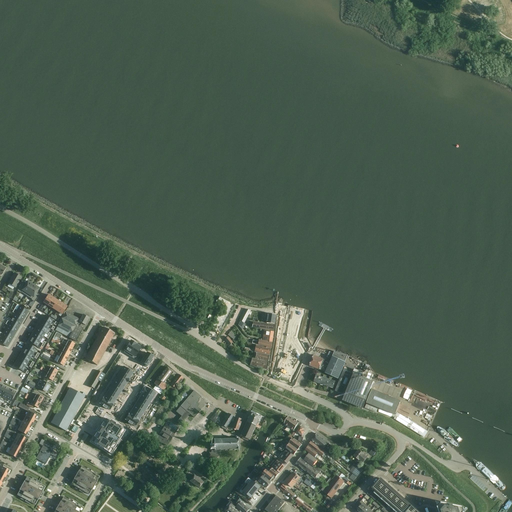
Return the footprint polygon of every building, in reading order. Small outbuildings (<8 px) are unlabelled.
[(9,284),(7,287),(13,290),(14,287),(16,288),(21,277),(19,276),(19,275),(18,274),(17,274),(16,274),(14,273),(8,284),(9,284)] [(21,284),(17,291),(21,293),(21,292),(26,296),(33,285),(31,284),(32,283),(29,282),(28,282),(25,286),(21,284)] [(33,285),(26,296),(32,299),(31,300),(35,302),(39,295),(36,293),(39,289),(38,288),(36,286),(35,286),(33,285)] [(48,306),(53,298),(48,295),(43,304),(48,307),(48,306)] [(53,298),(48,306),(52,308),(57,301),(53,298)] [(58,301),(53,309),(57,311),(57,312),(62,304),(61,303),(58,301)] [(62,304),(57,312),(59,312),(62,315),(64,312),(67,307),(62,304)] [(14,309),(13,311),(15,312),(25,317),(28,311),(19,306),(16,310),(14,309)] [(250,311),(244,309),(241,315),(239,320),(240,321),(239,323),(242,325),(244,323),(247,318),(250,311)] [(14,314),(12,318),(21,323),(25,317),(15,312),(13,311),(12,312),(14,314)] [(65,312),(55,331),(76,342),(83,328),(80,326),(81,323),(85,325),(89,318),(83,315),(80,320),(65,312)] [(265,313),(264,320),(266,321),(266,323),(274,324),(275,321),(275,315),(267,314),(265,313)] [(43,318),(42,320),(50,325),(51,323),(52,320),(45,316),(43,318)] [(292,329),(290,339),(290,340),(290,341),(291,342),(291,343),(292,344),(293,343),(294,343),(295,342),(295,339),(298,329),(299,326),(299,321),(299,319),(299,318),(298,317),(297,317),(296,317),(295,319),(294,321),(293,325),(292,329)] [(7,321),(6,322),(8,324),(18,329),(21,323),(12,318),(9,322),(7,321)] [(42,320),(40,324),(47,329),(50,325),(42,320)] [(7,325),(5,329),(14,335),(18,329),(8,324),(6,322),(5,324),(7,325)] [(40,324),(37,329),(45,333),(47,329),(40,324)] [(97,365),(115,333),(103,327),(86,359),(97,365)] [(0,332),(0,334),(1,336),(11,341),(14,335),(5,329),(2,334),(0,332)] [(37,329),(34,333),(41,337),(42,338),(44,335),(45,333),(37,329)] [(262,341),(271,343),(273,332),(264,330),(262,341)] [(59,340),(60,338),(62,335),(56,332),(52,339),(56,341),(55,343),(58,345),(60,341),(57,339),(59,340)] [(34,333),(32,338),(39,342),(41,340),(42,338),(41,337),(34,333)] [(0,337),(0,343),(7,347),(11,341),(1,336),(0,334),(0,337)] [(32,338),(29,342),(37,347),(39,342),(32,338)] [(68,340),(65,346),(67,347),(72,349),(75,344),(70,341),(68,340)] [(252,340),(252,343),(257,345),(265,346),(265,348),(270,349),(270,348),(271,343),(262,341),(258,340),(258,342),(252,340)] [(124,344),(121,350),(124,352),(123,353),(128,356),(136,344),(131,341),(127,346),(124,344)] [(136,344),(128,356),(134,359),(134,358),(137,360),(140,355),(138,353),(141,348),(140,347),(140,346),(137,345),(136,344)] [(28,345),(25,349),(33,354),(35,350),(28,345)] [(65,346),(62,351),(64,352),(69,355),(72,349),(67,347),(65,346)] [(269,355),(270,349),(265,348),(256,346),(254,352),(269,355)] [(25,349),(22,354),(30,358),(33,354),(25,349)] [(66,360),(69,355),(62,351),(60,357),(66,360)] [(141,356),(137,362),(146,367),(149,363),(150,363),(152,360),(151,359),(153,357),(152,356),(152,355),(148,353),(148,354),(147,353),(144,358),(141,356)] [(255,353),(254,354),(256,354),(255,358),(268,361),(269,356),(256,353),(255,353)] [(334,354),(332,360),(326,374),(337,378),(347,356),(335,353),(334,354)] [(22,354),(20,358),(28,362),(30,358),(22,354)] [(323,359),(314,355),(312,361),(310,366),(325,372),(329,362),(326,361),(326,359),(324,358),(323,359)] [(63,366),(66,360),(60,357),(56,362),(63,366)] [(20,358),(17,362),(25,367),(28,362),(20,358)] [(266,370),(267,367),(268,362),(252,359),(250,365),(255,367),(266,370)] [(17,362),(15,367),(22,371),(25,367),(17,362)] [(122,366),(119,371),(130,377),(133,373),(122,366)] [(52,381),(58,371),(51,367),(45,377),(52,381)] [(154,383),(154,384),(156,385),(163,391),(164,390),(167,386),(166,385),(164,383),(172,372),(170,370),(166,367),(154,383)] [(101,382),(105,375),(97,370),(93,377),(88,385),(94,389),(99,381),(101,382)] [(344,370),(335,391),(345,395),(343,401),(362,409),(366,401),(374,382),(360,376),(344,370)] [(119,371),(117,376),(127,382),(129,380),(128,379),(130,377),(119,371)] [(173,381),(178,385),(183,378),(179,374),(173,381)] [(321,384),(323,377),(316,375),(314,382),(321,384)] [(117,377),(115,381),(124,387),(127,382),(127,383),(127,382),(117,376),(116,376),(117,377)] [(327,386),(329,380),(323,377),(321,384),(327,386)] [(30,381),(27,380),(25,383),(28,385),(27,386),(33,389),(36,384),(30,381)] [(40,380),(36,387),(38,388),(39,388),(46,392),(47,391),(48,390),(50,386),(45,383),(42,382),(40,380)] [(329,380),(327,386),(333,388),(335,382),(329,380)] [(111,385),(121,391),(124,387),(115,381),(112,385),(111,385)] [(175,389),(178,385),(173,381),(170,385),(171,386),(169,388),(173,391),(175,389)] [(111,385),(108,389),(118,396),(121,391),(111,385)] [(5,387),(1,397),(6,399),(10,390),(5,387)] [(26,399),(28,395),(27,394),(28,390),(22,387),(19,393),(24,396),(23,397),(26,399)] [(66,431),(75,414),(85,396),(70,388),(60,405),(51,423),(66,431)] [(144,390),(143,392),(152,398),(155,393),(146,388),(145,390),(144,390)] [(108,389),(105,394),(115,400),(118,396),(108,389)] [(10,390),(6,399),(11,402),(15,392),(10,390)] [(194,418),(201,410),(197,407),(199,405),(197,403),(199,400),(199,399),(201,397),(194,390),(181,405),(176,411),(181,416),(177,421),(180,424),(185,419),(184,418),(188,412),(194,418)] [(379,408),(395,415),(400,402),(372,390),(367,403),(368,404),(372,405),(378,408),(379,408)] [(143,393),(140,397),(150,403),(149,403),(152,398),(143,392),(143,393)] [(36,401),(40,403),(43,398),(36,394),(33,401),(36,402),(36,401)] [(103,399),(113,405),(112,405),(115,400),(105,394),(106,395),(103,399)] [(140,397),(137,402),(147,408),(150,403),(140,397)] [(36,402),(33,401),(30,399),(26,405),(32,408),(33,406),(37,408),(40,403),(36,401),(36,402)] [(103,399),(100,404),(103,406),(102,407),(106,409),(106,408),(110,410),(113,405),(103,399)] [(15,400),(13,404),(16,406),(18,407),(24,410),(22,415),(24,416),(25,416),(33,421),(34,419),(36,416),(37,414),(34,413),(35,411),(21,404),(20,403),(15,400)] [(137,402),(134,406),(145,413),(147,408),(137,402)] [(365,408),(367,409),(372,411),(376,413),(376,412),(378,408),(372,405),(368,404),(367,403),(365,408)] [(134,406),(132,411),(141,417),(143,412),(144,413),(145,413),(134,406)] [(386,411),(379,408),(378,411),(394,417),(394,418),(394,419),(396,420),(397,416),(396,415),(395,415),(386,411)] [(128,415),(138,421),(141,417),(132,411),(129,415),(128,415)] [(246,422),(256,426),(260,416),(251,412),(249,416),(246,422)] [(215,413),(210,419),(214,423),(217,420),(216,419),(218,416),(215,413)] [(397,416),(396,420),(424,437),(427,432),(397,413),(396,415),(397,416)] [(228,414),(221,425),(223,426),(221,428),(222,428),(225,430),(227,431),(227,430),(228,428),(227,428),(230,421),(233,417),(228,414)] [(128,415),(125,420),(128,422),(128,423),(131,425),(132,424),(135,426),(138,421),(128,415)] [(24,416),(22,421),(23,421),(31,426),(33,421),(25,416),(24,416)] [(230,421),(227,428),(228,428),(229,429),(231,430),(231,428),(238,430),(239,428),(240,423),(242,420),(235,417),(233,422),(231,421),(230,421)] [(287,420),(284,424),(294,430),(296,432),(300,426),(301,425),(293,420),(293,419),(289,417),(287,420)] [(94,437),(91,442),(98,446),(103,449),(111,455),(122,441),(120,439),(123,435),(122,435),(125,431),(120,427),(117,425),(118,424),(113,421),(113,422),(111,421),(106,418),(103,423),(94,437)] [(167,446),(172,438),(179,427),(168,420),(156,439),(167,446)] [(23,421),(20,426),(29,430),(31,426),(23,421)] [(249,440),(256,426),(246,422),(240,436),(242,437),(242,438),(248,441),(249,440)] [(20,426),(17,430),(18,431),(26,435),(29,430),(20,426)] [(300,426),(296,432),(302,436),(305,432),(303,430),(304,429),(300,426)] [(17,434),(15,439),(24,444),(26,439),(17,434)] [(324,451),(329,444),(316,434),(311,441),(319,447),(320,446),(321,447),(320,448),(323,450),(324,451)] [(238,450),(238,439),(237,439),(238,438),(238,437),(236,436),(236,437),(235,437),(235,438),(234,438),(234,439),(230,439),(230,438),(229,438),(229,439),(225,439),(220,439),(219,439),(215,439),(214,439),(214,440),(214,441),(211,441),(211,444),(210,445),(211,445),(211,448),(210,449),(211,450),(211,449),(212,449),(211,454),(209,453),(208,458),(218,461),(219,456),(220,452),(216,451),(216,450),(220,450),(220,451),(221,451),(221,450),(225,450),(225,451),(225,450),(229,450),(229,451),(230,451),(230,450),(234,450),(238,450)] [(15,439),(12,444),(21,448),(24,444),(15,439)] [(294,439),(292,439),(289,443),(298,450),(302,445),(302,444),(294,439)] [(322,456),(325,452),(311,442),(308,446),(322,456)] [(282,444),(278,449),(282,452),(285,448),(294,455),(298,450),(289,443),(286,447),(285,446),(282,444)] [(12,444),(10,449),(19,453),(21,448),(12,444)] [(46,464),(52,451),(43,446),(36,459),(46,464)] [(317,456),(319,454),(308,446),(306,450),(315,457),(316,455),(317,456)] [(10,449),(7,453),(16,458),(19,453),(10,449)] [(363,462),(367,457),(364,454),(359,450),(354,456),(359,460),(360,460),(363,462)] [(285,451),(283,454),(282,453),(279,457),(285,462),(284,463),(286,465),(290,460),(293,456),(289,452),(288,453),(286,451),(286,452),(285,451)] [(302,456),(300,458),(304,461),(304,460),(312,466),(317,460),(309,454),(305,458),(305,459),(302,456)] [(300,458),(296,464),(308,473),(310,474),(310,475),(315,478),(319,473),(321,471),(321,470),(316,467),(314,469),(304,461),(300,458)] [(280,473),(285,466),(278,460),(272,467),(280,473)] [(355,464),(350,471),(356,477),(357,477),(362,470),(361,469),(355,464)] [(0,466),(0,472),(7,476),(9,471),(0,466)] [(90,471),(81,466),(79,471),(73,479),(74,480),(71,484),(80,489),(79,491),(80,490),(89,495),(92,490),(94,486),(95,487),(96,486),(94,486),(97,481),(99,477),(91,472),(91,470),(90,471)] [(269,472),(274,477),(275,478),(276,478),(279,474),(272,468),(269,472)] [(266,470),(262,474),(263,475),(264,475),(271,481),(274,477),(269,472),(266,470)] [(293,473),(289,478),(296,483),(298,485),(300,482),(302,480),(300,478),(293,473)] [(179,480),(176,483),(180,487),(183,483),(184,482),(188,477),(187,477),(185,475),(184,474),(179,480)] [(199,489),(204,482),(194,475),(189,481),(199,489)] [(257,480),(255,482),(259,486),(260,487),(261,488),(262,486),(262,485),(263,486),(264,486),(264,487),(264,486),(267,488),(272,482),(271,481),(264,475),(263,475),(258,481),(257,480)] [(331,477),(330,478),(333,480),(341,486),(344,482),(336,476),(334,479),(331,477)] [(36,482),(27,477),(24,481),(22,486),(20,485),(22,486),(19,490),(17,495),(26,500),(25,501),(26,500),(35,505),(38,500),(40,496),(41,497),(42,496),(40,496),(43,491),(45,487),(36,482),(37,481),(36,480),(36,482)] [(240,489),(238,491),(240,492),(244,495),(246,493),(251,498),(253,499),(254,497),(253,496),(257,491),(258,490),(260,487),(259,486),(255,482),(250,478),(249,477),(240,489)] [(352,483),(350,482),(349,481),(349,480),(345,477),(342,480),(346,483),(347,483),(350,486),(352,483)] [(300,486),(296,483),(289,478),(286,482),(292,487),(294,486),(298,489),(298,488),(301,491),(302,489),(299,486),(300,486)] [(324,492),(332,498),(340,487),(341,486),(333,480),(330,478),(328,481),(331,483),(324,492)] [(418,511),(381,478),(371,489),(396,511),(418,511)] [(292,498),(295,494),(283,485),(280,489),(292,498)] [(137,503),(140,499),(127,489),(123,494),(137,503)] [(292,498),(291,498),(293,500),(295,501),(299,504),(302,500),(298,497),(295,494),(292,498)] [(271,503),(279,510),(285,503),(276,496),(271,503)] [(72,502),(63,497),(60,502),(55,510),(54,511),(78,511),(81,508),(72,502),(73,501),(72,502)] [(240,498),(235,504),(237,506),(238,506),(236,507),(238,509),(237,510),(239,511),(247,511),(249,510),(246,506),(248,504),(240,498)] [(356,511),(362,511),(368,506),(361,501),(355,508),(357,510),(356,511)] [(228,507),(225,511),(239,511),(237,510),(235,508),(236,507),(231,503),(230,502),(226,506),(227,507),(228,507)] [(464,511),(467,509),(461,508),(441,503),(435,502),(437,508),(438,511),(464,511)] [(267,511),(277,511),(279,510),(271,503),(265,510),(267,511)]
